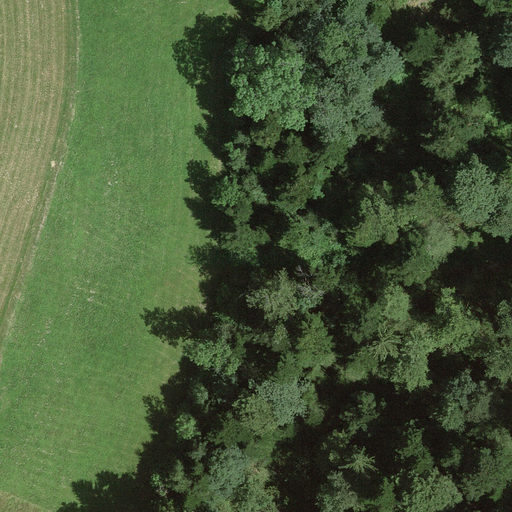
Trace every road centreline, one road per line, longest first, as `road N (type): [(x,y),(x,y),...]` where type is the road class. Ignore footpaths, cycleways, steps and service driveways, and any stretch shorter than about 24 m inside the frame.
road 1 (track): [(257,511),(292,382),(349,304),(375,248),(440,0)]
road 2 (track): [(250,0),(224,75),(216,185),(222,277)]
